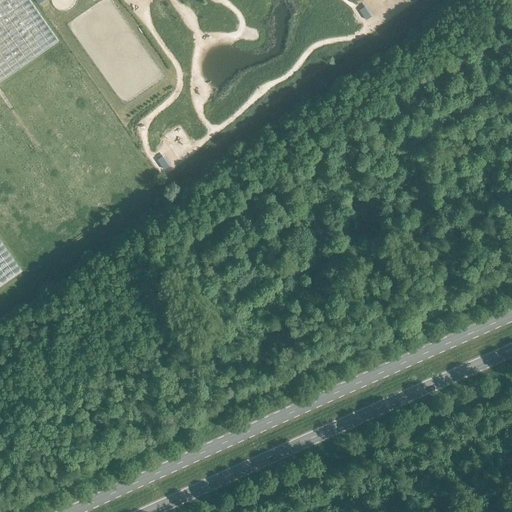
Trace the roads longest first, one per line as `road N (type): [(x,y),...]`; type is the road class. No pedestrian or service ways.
road 1 (trunk): [(511,316),(77,511)]
road 2 (trunk): [(154,511),(511,350)]
